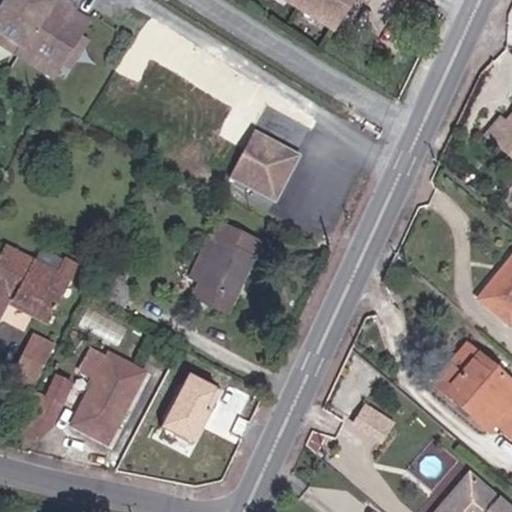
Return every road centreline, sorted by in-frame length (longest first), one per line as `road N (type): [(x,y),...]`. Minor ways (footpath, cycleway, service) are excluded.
road 1 (secondary): [(419,139),(246,511)]
road 2 (unclassified): [(196,0),(419,139)]
road 3 (unclassified): [(203,511),(0,466)]
road 4 (secondary): [(484,0),(419,139)]
